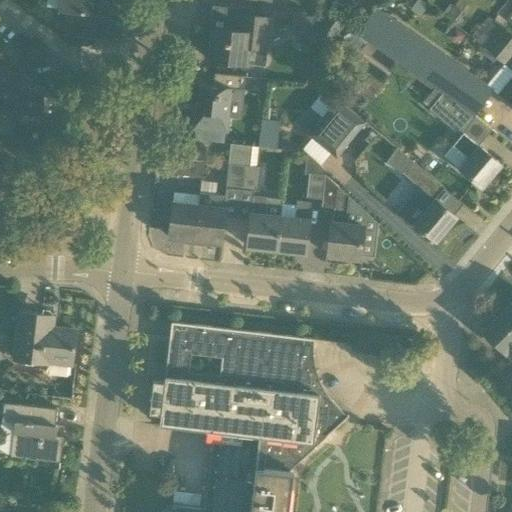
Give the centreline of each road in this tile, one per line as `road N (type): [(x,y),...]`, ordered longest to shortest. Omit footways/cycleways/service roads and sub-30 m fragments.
road 1 (residential): [(450,301),(412,306),(121,272)]
road 2 (tertiary): [(93,511),(121,272)]
road 3 (tertiary): [(121,272),(146,67)]
road 4 (residential): [(146,67),(58,57),(0,14)]
road 5 (residential): [(477,511),(484,416),(435,406)]
road 6 (unclassified): [(121,272),(0,266)]
